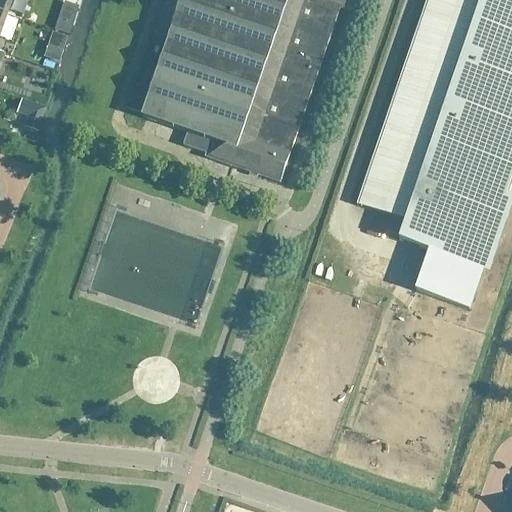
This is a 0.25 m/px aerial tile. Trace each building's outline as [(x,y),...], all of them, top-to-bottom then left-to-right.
[(0,0),(0,13),(5,15),(10,0),(0,0)] [(279,184),(341,0),(162,0),(125,109),(142,115),(141,118),(142,118),(187,134),(183,146),(205,154),(204,158),(279,184)] [(511,0),(426,0),(356,205),(405,222),(398,241),(429,251),(415,292),(468,310),(511,182),(511,0)] [(71,24),(57,20),(53,31),(68,36),(71,24)] [(66,38),(51,33),(48,42),(63,47),(66,38)]
